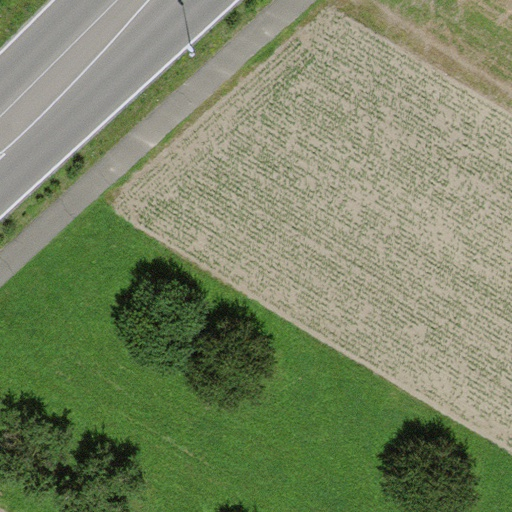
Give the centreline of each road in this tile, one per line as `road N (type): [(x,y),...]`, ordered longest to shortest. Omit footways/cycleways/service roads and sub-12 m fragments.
road 1 (track): [(295,0),(0,271)]
road 2 (primary): [(0,181),(194,0)]
